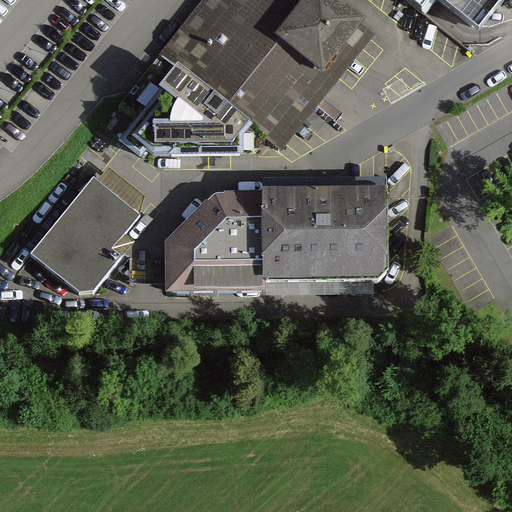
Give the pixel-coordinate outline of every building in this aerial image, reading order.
[(205,0),(193,15),(316,111),(375,35),(329,0),(205,0)] [(405,0),(422,12),(431,0),(439,0),(480,32),(505,0),(508,0),(511,1),(511,0),(405,0)] [(316,111),(193,15),(158,60),(173,72),(244,127),(281,156),(316,111)] [(235,136),(244,127),(173,72),(165,81),(156,74),(125,112),(134,120),(116,142),(134,156),(137,153),(143,158),(235,159),(235,136)] [(141,218),(95,181),(31,260),(76,297),(90,296),(117,264),(109,257),(141,218)] [(256,193),(256,197),(260,287),(381,286),(381,192),(256,193)] [(260,297),(260,287),(256,197),(211,197),(161,248),(161,296),(260,297)]
